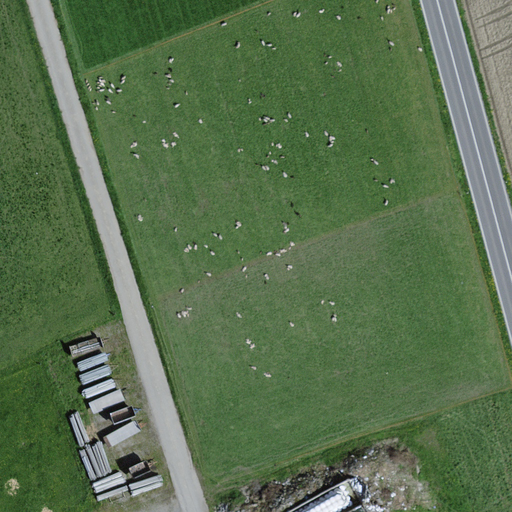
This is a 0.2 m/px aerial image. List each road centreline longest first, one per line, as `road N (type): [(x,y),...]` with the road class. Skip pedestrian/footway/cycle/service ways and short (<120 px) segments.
road 1 (unclassified): [(36,0),(198,511)]
road 2 (tertiary): [(511,273),(439,0)]
